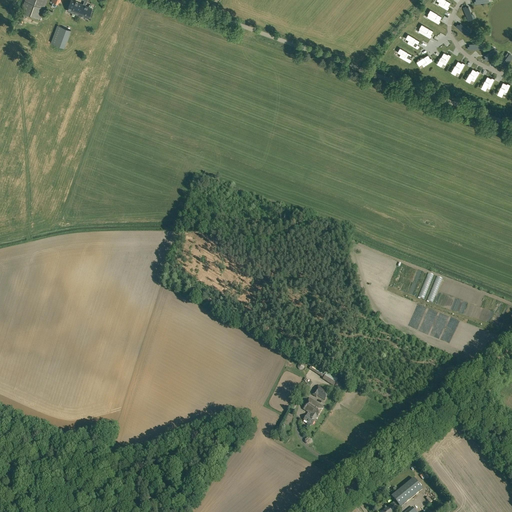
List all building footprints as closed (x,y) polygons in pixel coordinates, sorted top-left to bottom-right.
[(24,0),(20,12),(42,19),(43,16),(41,15),(47,0),(24,0)] [(445,0),(436,0),(439,1),(441,3),(440,5),(439,5),(448,10),(447,10),(449,7),(448,7),(450,3),(446,0),(447,0),(446,0),(445,0)] [(92,8),(85,6),(84,5),(83,5),(71,1),(67,11),(81,16),(82,15),(88,18),(92,8)] [(465,6),(463,7),(468,21),(472,19),(470,14),(471,13),(468,7),(466,8),(465,6)] [(430,10),(428,14),(430,15),(429,18),(428,18),(439,24),(440,21),(439,21),(442,17),(437,14),(438,14),(437,14),(430,10)] [(457,24),(455,26),(466,36),(469,33),(465,29),(465,28),(460,23),(459,25),(457,24)] [(51,43),(65,48),(71,30),(57,25),(51,43)] [(422,25),(419,29),(420,29),(422,30),(420,32),(419,32),(431,39),(431,38),(430,38),(432,35),(431,35),(433,31),(429,29),(429,28),(429,29),(422,25)] [(408,34),(406,38),(409,40),(408,43),(407,43),(418,49),(419,46),(417,45),(419,41),(415,39),(415,38),(408,34)] [(400,48),(398,52),(401,54),(400,57),(399,56),(399,57),(410,63),(411,60),(409,59),(411,55),(407,52),(400,48)] [(490,52),(484,56),(485,58),(484,59),(486,61),(497,53),(495,49),(490,52)] [(441,66),(442,64),(443,62),(446,63),(446,64),(446,63),(451,55),(448,54),(447,55),(444,53),(441,57),(441,56),(441,57),(437,64),(441,66)] [(506,59),(501,64),(503,66),(503,67),(505,69),(511,58),(511,56),(510,54),(506,59)] [(417,62),(419,66),(421,64),(423,63),(425,65),(425,66),(433,60),(433,61),(431,58),(430,58),(428,55),(424,57),(423,57),(423,58),(417,62)] [(460,72),(465,63),(465,64),(462,62),(461,63),(458,61),(455,65),(451,72),(455,75),(456,72),(458,70),(460,72)] [(470,73),(466,80),(470,82),(471,80),(472,78),(475,80),(474,80),(475,80),(475,79),(480,71),(479,72),(477,70),(476,71),(472,69),(470,73)] [(485,81),(481,88),(485,90),(486,88),(487,86),(490,87),(490,88),(490,87),(495,78),(494,78),(494,79),(491,77),(491,78),(487,76),(485,81),(485,80),(484,81),(485,81)] [(501,87),(497,94),(501,96),(503,94),(503,92),(506,93),(507,93),(510,84),(507,83),(507,84),(503,82),(501,87),(500,87),(501,87)] [(300,385),(306,389),(309,385),(303,381),(300,385)] [(318,396),(325,400),(330,392),(318,385),(311,395),(316,398),(318,396)] [(310,426),(311,425),(312,426),(315,421),(317,417),(317,418),(324,408),(310,399),(303,409),(308,412),(303,420),(308,423),(307,424),(310,426)] [(148,450),(138,455),(141,459),(151,455),(148,450)] [(381,511),(395,511),(398,510),(397,509),(422,489),(413,478),(391,496),(395,501),(392,503),(381,511)]
